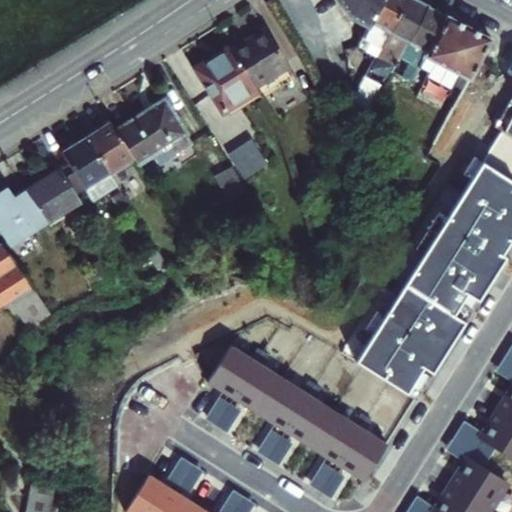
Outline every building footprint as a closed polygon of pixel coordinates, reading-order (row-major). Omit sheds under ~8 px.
[(341,23),(348,35),(358,50),(363,40),(370,25),(382,0),(332,0),(344,17),(341,23)] [(388,34),(405,0),(404,0),(382,0),(370,25),(388,34)] [(398,59),(424,10),(405,0),(388,34),(380,50),(375,61),(393,70),(398,59)] [(416,82),(418,78),(446,21),(424,10),(398,59),(390,76),(404,83),(416,82)] [(470,76),(487,43),(446,21),(418,78),(425,81),(423,87),(426,94),(442,103),(449,99),(452,94),(459,98),(470,76)] [(286,71),(262,34),(225,57),(249,95),(286,71)] [(363,40),(358,50),(365,53),(369,43),(363,40)] [(225,57),(223,54),(192,73),(218,115),(249,95),(225,57)] [(511,100),(510,105),(511,105),(511,124),(507,122),(502,131),(496,128),(494,131),(500,135),(511,141),(511,100)] [(160,101),(111,132),(130,162),(134,168),(182,136),(160,101)] [(130,162),(111,132),(106,124),(81,140),(105,178),(130,162)] [(511,141),(500,135),(462,199),(456,195),(355,365),(402,395),(419,369),(431,377),(464,325),(453,318),(467,297),(478,304),(505,261),(501,258),(511,241),(511,141)] [(134,168),(142,179),(189,148),(182,136),(134,168)] [(105,178),(81,140),(58,155),(82,193),(105,178)] [(256,140),(230,153),(242,178),(268,165),(256,140)] [(228,165),(214,175),(229,196),(243,187),(228,165)] [(79,205),(59,174),(24,198),(46,228),(79,205)] [(123,185),(114,192),(125,209),(134,203),(123,185)] [(118,214),(125,209),(114,192),(106,197),(118,214)] [(46,228),(24,198),(12,207),(4,197),(0,199),(0,240),(9,253),(46,228)] [(0,249),(0,311),(29,292),(0,249)] [(478,304),(467,297),(453,318),(464,325),(478,304)] [(254,339),(255,337),(254,334),(253,332),(251,331),(249,330),(246,331),(244,332),(243,334),(242,336),(243,339),(244,341),(246,342),(248,343),(251,342),(253,341),(254,339)] [(511,348),(494,377),(511,388),(511,348)] [(386,449),(240,357),(216,394),(362,486),(386,449)] [(431,377),(419,369),(402,395),(415,403),(431,377)] [(511,395),(484,440),(480,445),(494,454),(511,465),(511,395)] [(212,429),(235,444),(249,421),(226,407),(212,429)] [(445,456),(466,469),(469,464),(482,472),(494,454),(480,445),(484,440),(463,427),(445,456)] [(283,474),(297,452),(275,438),(261,460),(283,474)] [(179,462),(165,484),(188,498),(202,476),(179,462)] [(482,472),(469,464),(466,469),(438,511),(489,511),(505,487),(482,472)] [(332,504),(346,483),(323,469),(310,491),(326,501),(331,504),(332,504)] [(24,511),(49,511),(55,476),(30,473),(24,511)] [(198,511),(147,479),(126,511),(198,511)] [(231,495),(219,511),(251,511),(253,509),(231,495)] [(431,511),(415,502),(408,511),(431,511)]
